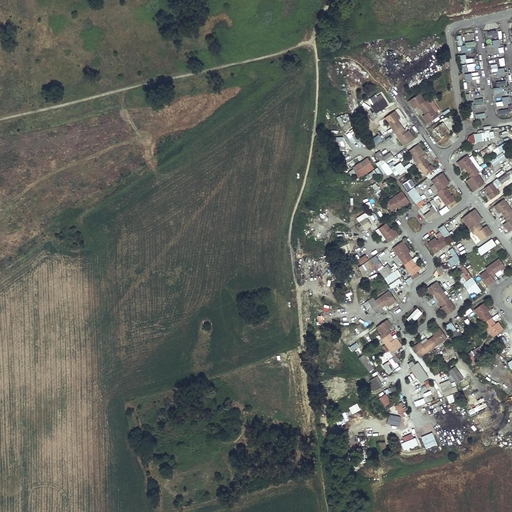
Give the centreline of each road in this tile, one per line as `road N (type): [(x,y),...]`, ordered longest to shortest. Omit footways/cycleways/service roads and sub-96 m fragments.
road 1 (unknown): [(327,511),(292,260)]
road 2 (residential): [(472,199),(414,236),(431,263),(414,301)]
